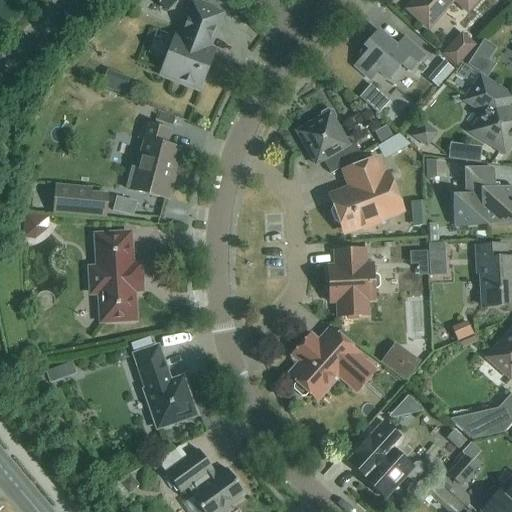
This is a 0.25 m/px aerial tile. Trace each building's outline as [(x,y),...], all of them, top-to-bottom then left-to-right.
[(176,0),(155,0),(166,10),(176,0)] [(455,0),(467,10),(476,0),(417,0),(408,10),(428,27),(452,0),(455,0)] [(209,49),(222,14),(192,3),(179,37),(175,36),(160,75),(199,90),(214,51),(209,49)] [(396,47),(378,31),(358,54),(363,58),(355,66),(370,80),(378,71),(388,80),(402,65),(410,72),(424,56),(405,38),(396,47)] [(462,33),(442,54),(456,68),(476,46),(462,33)] [(483,40),(467,65),(487,78),(495,65),(488,60),(496,49),(483,40)] [(470,70),(461,65),(456,73),(464,79),(470,70)] [(428,81),(439,91),(451,76),(440,67),(428,81)] [(504,154),(511,142),(511,111),(498,103),(505,92),(480,76),(469,93),(488,105),(475,125),(478,127),(479,134),(478,137),(504,154)] [(392,129),(414,109),(396,89),(374,109),(392,129)] [(348,145),(335,122),(336,117),(332,111),(327,110),(321,113),(320,118),(296,132),(315,165),(323,161),(331,174),(362,156),(353,142),(348,145)] [(171,182),(180,149),(165,145),(169,130),(143,124),(139,139),(144,141),(137,169),(132,167),(126,189),(168,200),(173,183),(171,182)] [(377,146),(385,159),(409,145),(397,134),(393,137),(382,143),(377,146)] [(383,179),(376,160),(347,171),(355,190),(333,198),(337,208),(334,209),(333,212),(336,221),(339,222),(342,221),(346,231),(363,224),(365,230),(378,225),(376,219),(399,210),(387,177),(383,179)] [(493,184),(492,169),(464,171),(465,192),(454,192),(455,227),(485,225),(485,224),(511,222),(511,189),(499,190),(499,184),(493,184)] [(52,215),(106,220),(108,194),(92,193),(92,188),(55,185),(52,215)] [(49,238),(46,223),(24,227),(27,242),(49,238)] [(130,267),(129,234),(96,235),(97,268),(88,268),(89,293),(97,293),(98,321),(135,320),(132,284),(141,283),(140,266),(130,267)] [(429,246),(430,260),(444,259),(443,245),(429,246)] [(511,258),(506,259),(506,246),(476,247),(477,275),(480,275),(482,308),(511,305),(511,258)] [(365,265),(365,250),(334,251),(335,266),(328,267),(330,303),(337,303),(338,318),(368,316),(367,301),(374,301),(374,289),(377,289),(379,286),(379,278),(376,276),(373,276),(373,264),(365,265)] [(407,348),(428,347),(426,303),(405,304),(407,348)] [(467,322),(452,328),(456,338),(458,342),(473,336),(471,331),(467,322)] [(310,335),(292,356),(300,363),(288,376),(297,383),(293,387),(293,391),(301,397),(305,397),(308,394),(316,400),(338,376),(356,393),(375,372),(357,356),(358,354),(332,330),(331,329),(318,342),(310,335)] [(511,329),(486,358),(510,380),(511,377),(511,329)] [(395,345),(384,361),(406,376),(417,361),(395,345)] [(170,382),(161,358),(158,347),(134,356),(146,391),(144,391),(157,429),(195,416),(182,378),(170,382)] [(50,384),(63,379),(58,368),(46,373),(50,384)] [(511,425),(511,422),(498,411),(449,422),(471,442),(504,435),(511,425)] [(454,430),(446,438),(458,449),(466,441),(454,430)] [(385,451),(370,437),(353,455),(369,469),(361,478),(385,499),(406,476),(416,486),(421,487),(429,477),(429,472),(419,463),(415,463),(412,467),(390,446),(385,451)] [(215,478),(210,472),(212,470),(198,451),(166,474),(180,493),(187,488),(192,494),(190,496),(202,511),(225,511),(224,511),(245,495),(227,469),(215,478)] [(445,478),(457,489),(468,476),(456,465),(445,478)] [(448,511),(459,511),(463,508),(436,484),(428,494),(448,511)] [(511,511),(511,488),(507,493),(502,488),(480,511),(511,511)]
